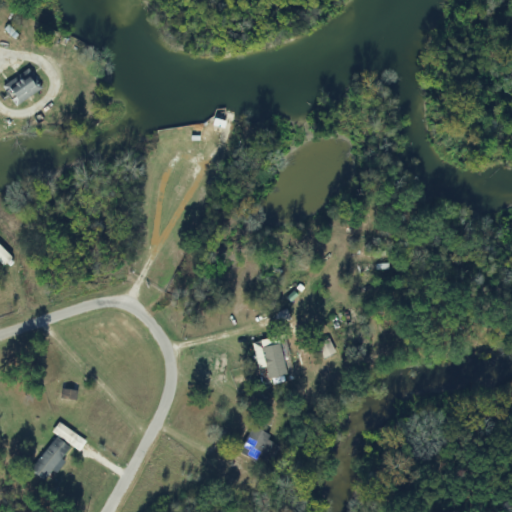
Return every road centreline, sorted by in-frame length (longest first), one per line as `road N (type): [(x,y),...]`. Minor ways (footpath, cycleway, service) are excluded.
road 1 (residential): [(179,355),(149,317),(113,305),(0,346)]
road 2 (residential): [(118,511),(174,411),(179,355)]
